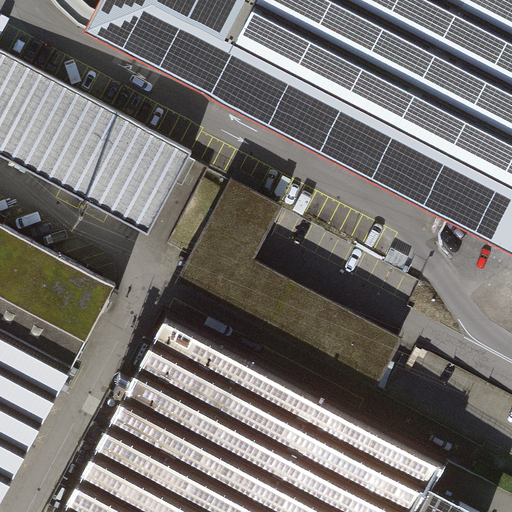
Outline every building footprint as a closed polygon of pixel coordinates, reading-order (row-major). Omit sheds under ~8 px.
[(511,0),(210,0),(197,28),(152,37),(146,48),(216,85),(235,48),(511,191),(511,0)] [(104,3),(97,17),(127,31),(133,17),(104,3)] [(188,149),(0,48),(0,151),(144,230),(188,149)] [(231,179),(176,281),(374,387),(401,337),(252,257),(280,206),(231,179)] [(0,496),(113,286),(0,226),(0,496)] [(441,464),(165,316),(59,511),(458,511),(425,494),(441,464)]
